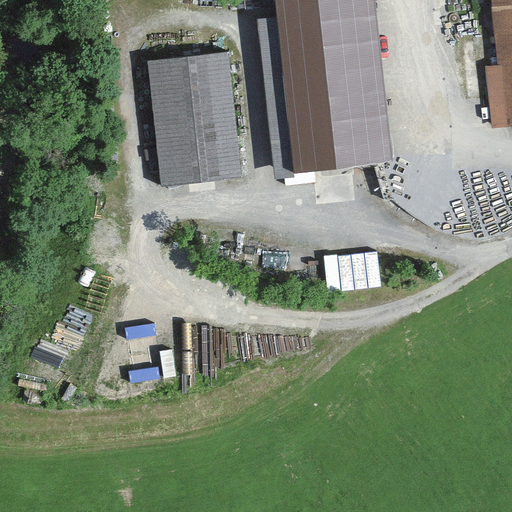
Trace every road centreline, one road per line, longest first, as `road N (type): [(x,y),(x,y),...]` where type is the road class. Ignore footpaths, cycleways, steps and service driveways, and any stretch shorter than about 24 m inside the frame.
road 1 (track): [(275,228),(244,51),(232,30),(202,12),(161,11),(139,21),(123,39),(119,71),(121,132),(142,196),(159,210),(191,215)]
road 2 (track): [(191,215),(481,261),(511,253)]
road 3 (track): [(511,154),(459,151),(435,138),(421,86),(419,0)]
